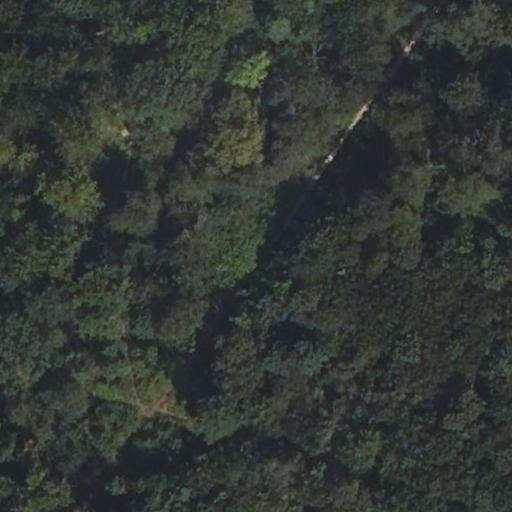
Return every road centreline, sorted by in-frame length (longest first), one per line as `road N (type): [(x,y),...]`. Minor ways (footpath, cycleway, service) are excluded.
road 1 (track): [(438,0),(149,415)]
road 2 (track): [(149,415),(118,220),(40,0)]
road 3 (track): [(493,511),(149,415)]
road 4 (track): [(149,415),(0,369)]
road 5 (track): [(149,415),(78,511)]
